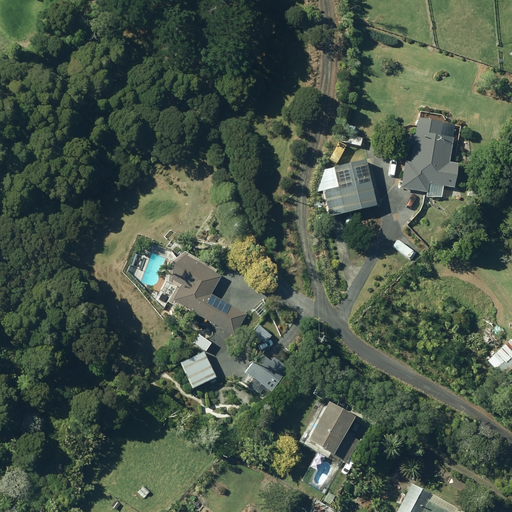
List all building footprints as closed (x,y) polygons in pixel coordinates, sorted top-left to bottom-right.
[(95,10),(100,24),(108,21),(102,7),(95,10)] [(399,187),(426,192),(427,183),(453,187),(456,163),(448,161),(452,137),(439,135),(441,121),(416,117),(413,134),(410,134),(408,144),(412,145),(409,162),(403,161),(399,187)] [(364,137),(343,134),(341,142),(363,145),(364,137)] [(363,159),(330,167),(341,213),(374,205),(363,159)] [(467,196),(474,196),(475,189),(468,188),(467,196)] [(401,234),(393,246),(412,260),(421,249),(401,234)] [(169,300),(233,335),(245,314),(209,294),(219,275),(181,255),(169,264),(167,279),(177,285),(169,300)] [(251,333),(263,343),(270,335),(257,325),(251,333)] [(193,346),(203,351),(207,345),(197,339),(193,346)] [(511,341),(509,339),(486,359),(501,376),(511,366),(511,341)] [(214,377),(202,351),(177,363),(190,389),(214,377)] [(242,372),(268,392),(286,368),(271,357),(268,361),(257,352),(242,372)] [(302,440),(344,464),(357,440),(342,432),(351,416),(325,401),(302,440)] [(428,495),(408,485),(393,511),(447,511),(426,501),(428,495)] [(198,494),(203,499),(208,493),(203,489),(198,494)] [(323,501),(329,504),(334,496),(327,492),(323,501)] [(335,511),(336,511),(314,499),(308,511),(335,511)]
